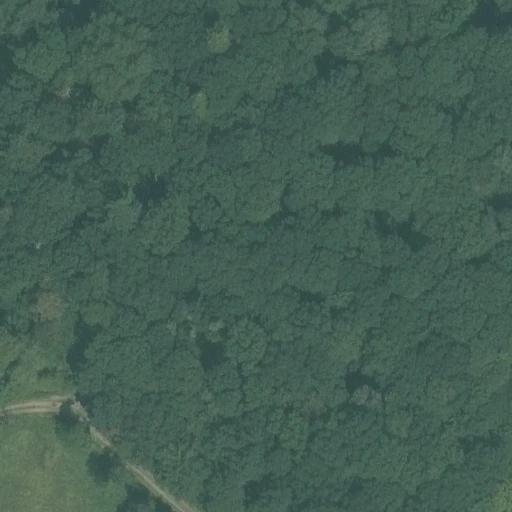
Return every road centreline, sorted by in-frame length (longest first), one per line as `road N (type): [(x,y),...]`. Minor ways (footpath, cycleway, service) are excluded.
road 1 (track): [(0,419),(70,407),(156,261),(178,250),(234,289),(309,370),(369,361),(442,135)]
road 2 (track): [(70,407),(189,511)]
